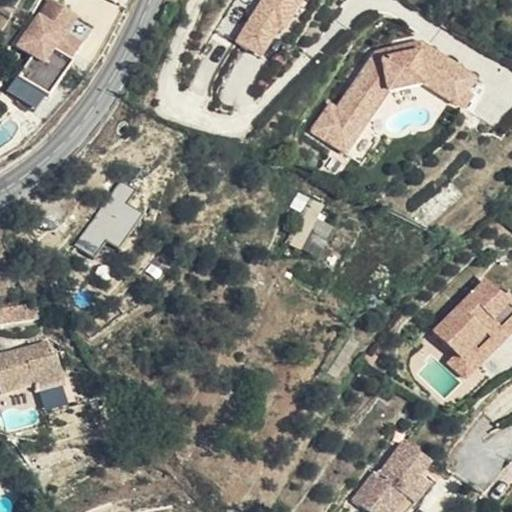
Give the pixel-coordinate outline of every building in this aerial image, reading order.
[(77,29),(39,0),(34,0),(0,44),(15,56),(0,75),(28,97),(77,29)] [(263,0),(243,31),(266,46),(275,31),(279,33),(300,0),(263,0)] [(160,29),(164,17),(158,15),(153,27),(160,29)] [(243,31),(235,44),(257,58),(266,46),(243,31)] [(456,105),(474,79),(421,42),(375,50),(336,106),(330,102),(311,128),(331,143),(350,116),(362,125),(387,89),(424,83),(456,105)] [(362,125),(350,116),(331,143),(344,151),(362,125)] [(119,180),(75,245),(93,257),(106,239),(117,247),(140,213),(125,202),(133,190),(119,180)] [(302,264),(319,243),(306,233),(291,254),(302,264)] [(414,347),(437,370),(441,374),(446,368),(451,374),(473,353),(469,349),(478,341),(481,344),(499,327),(468,295),(414,347)] [(0,325),(29,318),(21,301),(0,306),(0,325)] [(441,374),(437,370),(429,377),(446,393),(506,334),(499,327),(481,344),(478,341),(469,349),(473,353),(451,374),(446,368),(441,374)] [(33,394),(64,380),(59,369),(41,343),(0,359),(0,402),(31,386),(33,394)] [(69,391),(64,380),(33,394),(38,404),(69,391)] [(394,511),(404,499),(421,476),(433,460),(407,441),(378,475),(374,472),(350,504),(361,511),(394,511)] [(432,483),(421,476),(404,499),(415,505),(432,483)]
